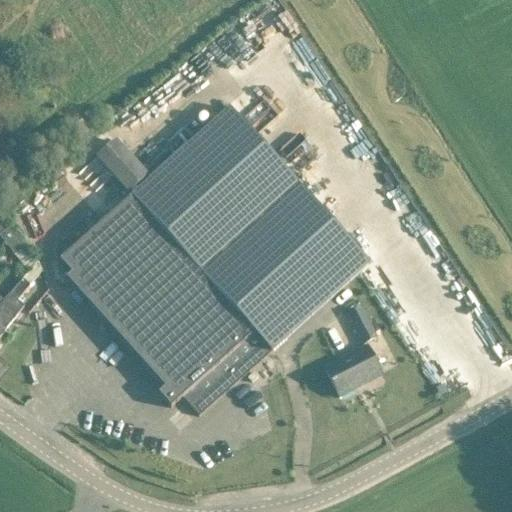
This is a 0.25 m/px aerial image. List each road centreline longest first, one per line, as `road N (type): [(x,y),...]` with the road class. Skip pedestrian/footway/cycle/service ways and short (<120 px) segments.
road 1 (unknown): [(495,402),(326,153),(311,147),(296,154),(221,213)]
road 2 (unclassified): [(281,511),(371,474),(511,392)]
road 3 (unclassified): [(0,416),(106,489),(161,511)]
